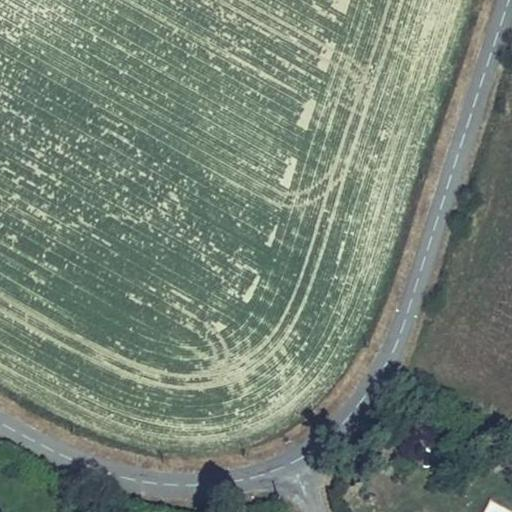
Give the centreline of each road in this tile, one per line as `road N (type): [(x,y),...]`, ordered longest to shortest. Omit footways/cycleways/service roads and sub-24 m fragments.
road 1 (tertiary): [(508,0),(396,340),(338,433),(291,465)]
road 2 (tertiary): [(291,465),(259,478),(143,485),(95,472),(0,424)]
